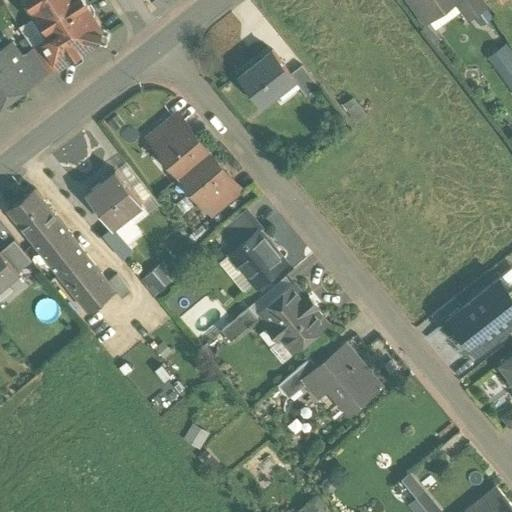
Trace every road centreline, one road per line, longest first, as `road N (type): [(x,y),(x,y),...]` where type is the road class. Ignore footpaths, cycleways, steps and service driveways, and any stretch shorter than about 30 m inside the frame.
road 1 (residential): [(164,40),(511,470)]
road 2 (tertiary): [(164,40),(0,169)]
